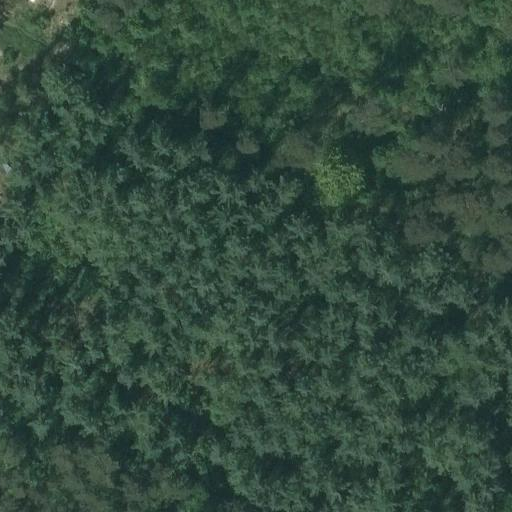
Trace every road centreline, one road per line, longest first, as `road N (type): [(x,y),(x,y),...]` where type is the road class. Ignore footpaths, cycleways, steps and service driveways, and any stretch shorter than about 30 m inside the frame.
road 1 (track): [(0,31),(511,275)]
road 2 (track): [(0,319),(393,511)]
